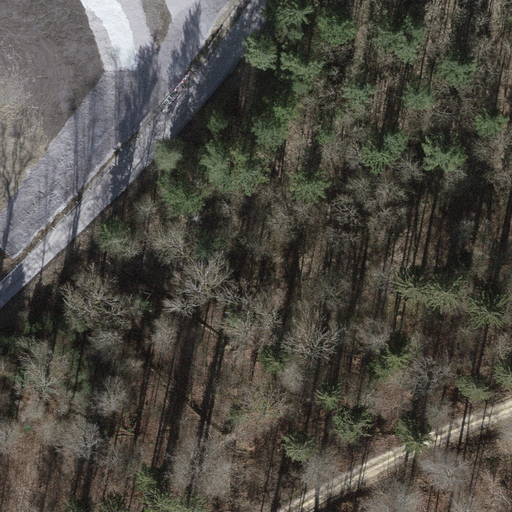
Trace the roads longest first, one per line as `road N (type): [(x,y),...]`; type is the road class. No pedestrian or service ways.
road 1 (track): [(0,297),(207,78),(267,0)]
road 2 (track): [(511,404),(339,474),(274,511)]
